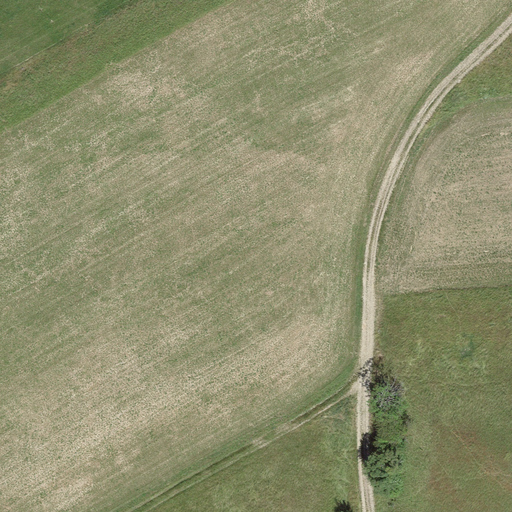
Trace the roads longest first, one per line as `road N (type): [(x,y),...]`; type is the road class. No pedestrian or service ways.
road 1 (track): [(511,26),(418,120),(372,227),(362,469),(368,511)]
road 2 (track): [(365,378),(134,511)]
